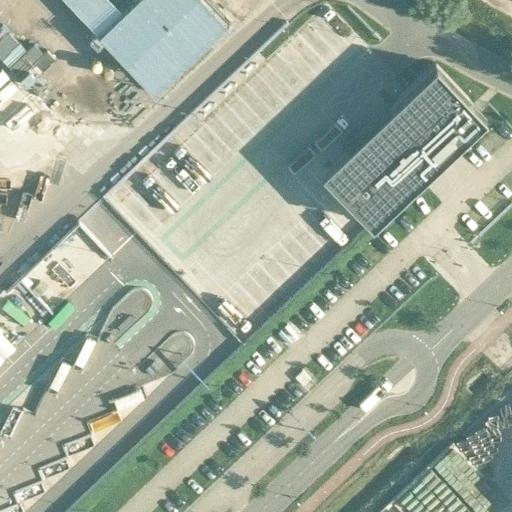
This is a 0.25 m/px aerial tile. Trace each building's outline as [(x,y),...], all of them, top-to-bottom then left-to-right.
[(436,61),(323,169),(373,222),(487,114),(436,61)] [(0,360),(113,254),(81,220),(0,296),(0,360)] [(415,327),(436,307),(420,289),(398,309),(415,327)] [(153,311),(137,290),(107,311),(113,321),(106,326),(114,338),(153,311)] [(86,365),(99,338),(88,333),(75,360),(86,365)] [(61,357),(53,386),(65,389),(73,360),(61,357)] [(38,380),(28,407),(40,411),(49,384),(38,380)] [(123,408),(148,396),(142,385),(118,397),(123,408)] [(15,404),(4,427),(12,431),(23,409),(15,404)]
